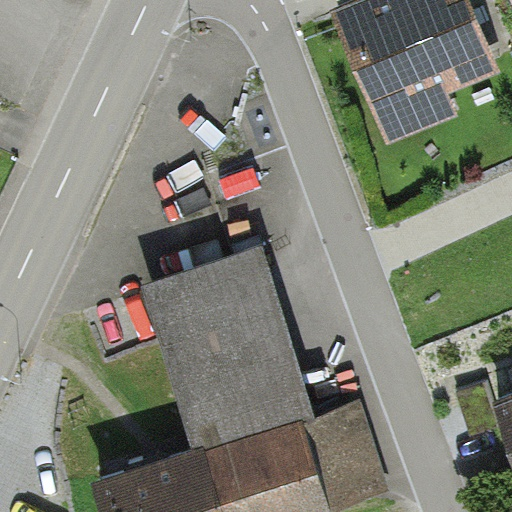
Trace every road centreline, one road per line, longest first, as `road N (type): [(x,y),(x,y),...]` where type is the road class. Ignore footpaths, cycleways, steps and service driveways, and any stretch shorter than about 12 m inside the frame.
road 1 (residential): [(450,511),(277,41),(246,0)]
road 2 (tertiary): [(0,325),(151,0)]
